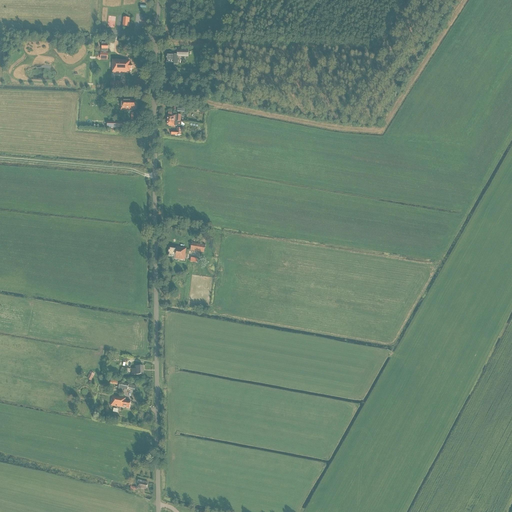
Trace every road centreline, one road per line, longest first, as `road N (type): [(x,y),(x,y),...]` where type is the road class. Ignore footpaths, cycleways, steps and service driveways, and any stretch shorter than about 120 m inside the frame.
road 1 (unclassified): [(157,511),(159,0)]
road 2 (unknown): [(0,161),(155,175)]
